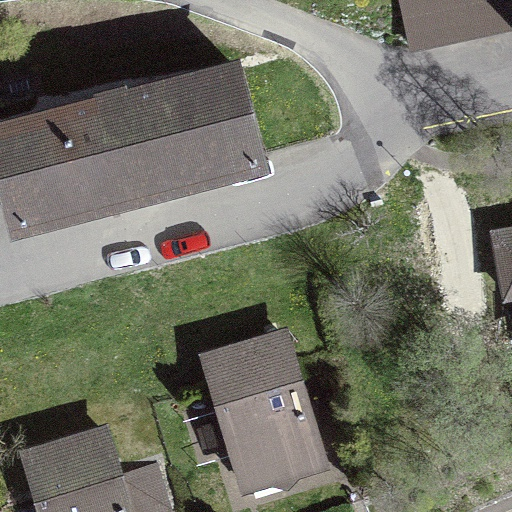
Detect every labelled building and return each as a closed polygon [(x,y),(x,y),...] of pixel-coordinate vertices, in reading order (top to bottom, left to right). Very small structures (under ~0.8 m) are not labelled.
[(511,0),(400,0),(410,44),(511,21),(511,0)] [(0,197),(8,196),(14,219),(256,156),(233,69),(128,96),(125,85),(94,93),(97,104),(0,129),(0,197)] [(511,231),(495,235),(506,294),(511,292),(511,231)] [(319,455),(283,335),(206,358),(242,478),(319,455)] [(43,511),(151,511),(168,507),(154,464),(117,476),(103,431),(26,454),(43,511)]
